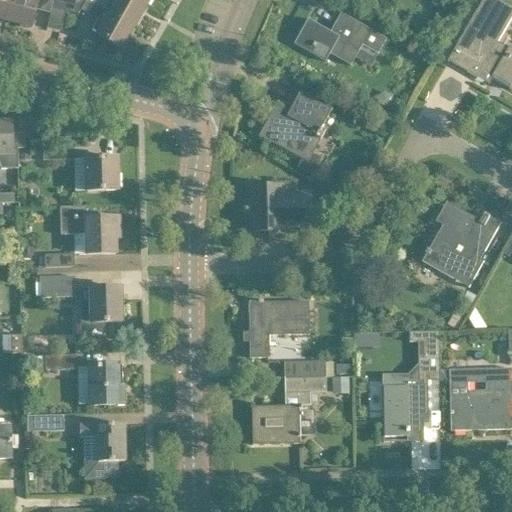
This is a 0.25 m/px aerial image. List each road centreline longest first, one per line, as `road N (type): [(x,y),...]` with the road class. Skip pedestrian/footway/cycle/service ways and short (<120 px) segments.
road 1 (residential): [(511,181),(440,140),(418,149),(355,251),(326,267),(188,266)]
road 2 (residential): [(195,511),(188,266)]
road 3 (residential): [(0,69),(167,109),(187,124)]
road 4 (residential): [(188,266),(197,142),(187,124)]
road 5 (residential): [(187,124),(210,101),(246,0)]
